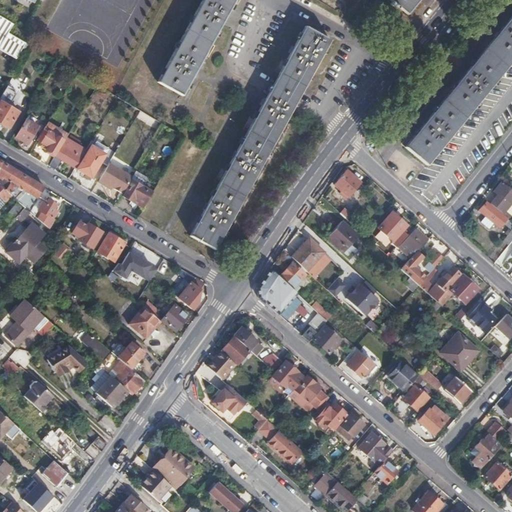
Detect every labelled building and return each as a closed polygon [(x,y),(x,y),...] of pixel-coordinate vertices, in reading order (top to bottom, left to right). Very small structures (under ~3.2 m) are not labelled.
[(203,0),(195,16),(159,82),(182,96),(209,48),(234,0),(203,0)] [(390,0),(408,14),(419,0),(390,0)] [(0,46),(8,33),(14,24),(0,15),(0,46)] [(406,148),(425,164),(511,57),(511,16),(482,54),(448,95),(406,148)] [(306,27),(280,74),(304,87),(330,40),(306,27)] [(8,33),(0,46),(0,48),(16,59),(25,43),(8,33)] [(273,87),(267,97),(291,111),(297,100),(304,87),(280,74),(273,87)] [(115,96),(97,86),(91,97),(97,101),(101,93),(115,101),(117,97),(115,96)] [(7,87),(3,94),(13,100),(17,94),(7,87)] [(291,111),(267,97),(242,144),(221,182),(191,237),(215,250),(256,174),(291,111)] [(1,102),(0,103),(0,121),(10,128),(19,112),(12,108),(14,106),(10,104),(9,106),(1,102)] [(25,121),(17,136),(28,143),(37,128),(25,121)] [(46,125),(36,141),(41,144),(48,149),(46,151),(48,153),(48,155),(50,157),(52,155),(55,157),(61,146),(68,135),(47,123),(46,125)] [(55,157),(49,167),(55,170),(61,160),(75,168),(86,150),(80,146),(78,148),(69,142),(65,149),(61,146),(55,157)] [(95,142),(91,148),(106,156),(109,151),(95,142)] [(107,166),(108,163),(114,154),(109,151),(106,156),(91,148),(78,170),(92,179),(101,163),(107,166)] [(0,184),(12,195),(20,203),(25,208),(30,212),(45,188),(0,161),(0,184)] [(107,166),(97,182),(105,186),(106,185),(112,188),(122,194),(127,186),(131,179),(132,178),(108,163),(107,166)] [(144,206),(152,192),(143,187),(149,177),(140,172),(137,170),(132,178),(131,179),(134,181),(124,197),(132,202),(133,200),(144,206)] [(360,181),(355,177),(346,170),(334,183),(342,190),(340,192),(346,197),(360,181)] [(152,192),(158,182),(149,177),(143,187),(152,192)] [(494,199),(491,203),(503,213),(511,202),(511,193),(511,192),(511,190),(511,188),(507,185),(505,187),(500,183),(494,191),(499,196),(495,200),(494,199)] [(0,207),(12,195),(0,184),(0,207)] [(43,203),(38,211),(52,220),(57,211),(54,209),(57,204),(49,200),(46,205),(43,203)] [(138,206),(142,208),(144,206),(133,200),(132,202),(138,206)] [(511,221),(486,202),(479,210),(485,216),(494,223),(499,227),(503,223),(511,230),(511,221)] [(20,203),(0,225),(0,228),(4,232),(25,208),(20,203)] [(344,208),(340,212),(344,217),(348,212),(344,208)] [(396,246),(407,234),(402,229),(406,224),(392,211),(378,226),(393,240),(391,242),(396,246)] [(494,223),(485,216),(480,222),(489,229),(494,223)] [(333,234),(329,238),(343,251),(351,243),(357,236),(342,221),(331,231),(333,234)] [(81,223),(75,234),(80,237),(79,240),(92,248),(101,233),(89,226),(88,227),(81,223)] [(32,224),(15,245),(9,252),(21,262),(25,257),(33,264),(46,249),(38,242),(44,235),(32,224)] [(417,251),(427,239),(416,228),(404,241),(408,245),(405,247),(409,250),(411,248),(416,252),(417,251)] [(503,241),(508,245),(511,240),(511,231),(503,241)] [(109,234),(98,251),(114,261),(125,244),(109,234)] [(306,240),(291,256),(306,270),(323,251),(315,243),(312,246),(306,240)] [(351,243),(343,251),(348,254),(355,247),(351,243)] [(53,254),(60,259),(67,249),(60,244),(53,254)] [(410,276),(418,284),(422,279),(416,273),(411,268),(423,256),(417,251),(416,252),(410,258),(405,263),(401,267),(410,276)] [(429,261),(434,266),(443,257),(437,252),(429,261)] [(129,254),(123,265),(129,269),(136,258),(129,254)] [(165,260),(155,254),(152,260),(161,266),(165,260)] [(292,261),(279,276),(292,288),(305,274),(292,261)] [(24,266),(19,271),(30,281),(35,276),(24,266)] [(422,279),(418,284),(436,300),(447,288),(460,274),(452,266),(437,282),(438,283),(435,286),(428,280),(433,274),(430,271),(422,279)] [(279,276),(270,268),(257,287),(259,297),(264,302),(266,301),(279,312),(296,292),(292,288),(279,276)] [(206,285),(183,271),(180,275),(190,282),(187,287),(184,285),(181,289),(184,291),(179,298),(193,310),(199,303),(194,299),(206,285)] [(35,276),(30,281),(42,291),(49,284),(37,273),(35,276)] [(190,282),(180,275),(169,291),(179,298),(184,291),(181,289),(184,285),(187,287),(190,282)] [(437,300),(441,304),(442,304),(453,292),(464,302),(477,288),(463,275),(449,290),(447,288),(436,300),(437,300)] [(405,282),(412,290),(418,284),(410,276),(405,282)] [(336,278),(326,289),(334,296),(344,285),(336,278)] [(360,284),(371,294),(375,290),(365,280),(360,284)] [(358,282),(344,297),(363,314),(377,300),(371,294),(360,284),(358,282)] [(32,306),(25,300),(11,316),(18,323),(6,337),(16,346),(34,326),(43,316),(32,306)] [(437,300),(433,305),(437,309),(441,304),(437,300)] [(315,301),(311,306),(318,312),(327,320),(331,315),(315,301)] [(481,302),(468,316),(482,330),(493,318),(486,311),(489,309),(481,302)] [(146,304),(143,307),(144,308),(154,316),(157,313),(146,304)] [(168,313),(163,320),(176,331),(188,316),(175,305),(172,308),(169,306),(165,311),(168,313)] [(463,307),(455,317),(458,320),(467,311),(463,307)] [(146,338),(160,321),(154,316),(144,308),(129,324),(146,338)] [(310,325),(301,334),(308,340),(327,320),(318,312),(308,324),(310,325)] [(511,319),(506,314),(495,326),(508,338),(511,333),(511,319)] [(0,322),(0,328),(4,332),(13,323),(6,316),(0,322)] [(49,321),(43,316),(34,326),(40,332),(49,321)] [(369,319),(365,324),(375,333),(379,328),(369,319)] [(40,332),(45,336),(54,326),(49,321),(40,332)] [(325,326),(313,338),(328,352),(340,340),(325,326)] [(241,327),(233,336),(248,349),(249,350),(255,355),(262,346),(256,341),(241,327)] [(458,332),(440,352),(461,370),(467,363),(465,360),(475,349),(458,332)] [(118,358),(89,333),(82,340),(104,360),(106,358),(115,366),(114,368),(120,373),(114,379),(128,391),(129,392),(130,391),(133,393),(144,380),(136,374),(118,358)] [(147,344),(152,350),(163,340),(159,335),(147,344)] [(233,336),(220,351),(234,363),(236,365),(249,350),(248,349),(233,336)] [(134,340),(118,358),(136,374),(143,365),(139,361),(145,354),(137,347),(139,345),(134,340)] [(494,344),(490,349),(498,357),(503,352),(494,344)] [(376,364),(355,346),(343,360),(361,376),(364,372),(367,374),(376,364)] [(69,347),(48,361),(55,373),(56,372),(57,374),(65,369),(64,368),(70,364),(80,373),(87,364),(69,347)] [(220,351),(207,365),(221,378),(234,363),(220,351)] [(272,370),(281,360),(272,353),(266,355),(261,360),(272,370)] [(291,391),(303,377),(285,361),(272,375),(286,387),(291,391)] [(19,368),(13,362),(5,371),(11,377),(19,368)] [(388,376),(404,390),(406,387),(416,376),(401,362),(388,376)] [(472,389),(456,374),(444,389),(460,403),(472,389)] [(281,392),(286,387),(272,375),(268,380),(281,392)] [(416,409),(420,413),(431,401),(416,387),(422,379),(417,375),(416,376),(406,387),(410,390),(403,398),(415,409),(416,409)] [(309,412),(314,407),(324,395),(318,389),(319,387),(317,385),(313,381),(306,376),(295,389),(301,395),(296,400),(309,412)] [(261,377),(256,382),(259,385),(264,380),(261,377)] [(128,391),(114,379),(113,380),(110,378),(96,393),(113,408),(128,391)] [(31,389),(24,397),(41,413),(45,409),(43,407),(54,396),(37,382),(33,382),(30,385),(31,389)] [(430,386),(436,391),(439,387),(434,382),(430,386)] [(238,393),(227,384),(212,402),(222,411),(226,407),(234,414),(237,409),(238,410),(247,401),(246,400),(238,393)] [(314,407),(318,410),(328,398),(324,395),(314,407)] [(511,399),(503,410),(511,418),(511,399)] [(323,408),(318,414),(322,417),(320,420),(322,422),(320,425),(326,431),(329,428),(331,430),(346,414),(333,402),(326,410),(323,408)] [(434,402),(432,404),(448,417),(449,415),(434,402)] [(448,417),(432,404),(417,421),(433,434),(448,417)] [(354,407),(350,412),(351,413),(340,425),(352,436),(363,424),(356,418),(361,413),(354,407)] [(221,413),(228,421),(233,417),(225,409),(221,413)] [(0,438),(1,439),(5,434),(12,440),(21,430),(0,411),(0,438)] [(262,415),(243,438),(248,442),(259,429),(267,420),(267,419),(262,415)] [(303,451),(267,420),(259,429),(270,439),(267,443),(292,465),(303,451)] [(56,426),(42,442),(62,460),(70,451),(66,448),(73,441),(59,429),(56,426)] [(472,460),(480,468),(500,446),(495,441),(500,436),(490,427),(474,446),(479,451),(475,457),(472,460)] [(384,459),(392,450),(371,432),(358,447),(374,460),(375,458),(381,463),(384,459)] [(108,446),(106,444),(98,437),(93,444),(102,452),(108,446)] [(19,442),(14,449),(21,454),(26,447),(19,442)] [(469,452),(475,457),(479,451),(474,446),(469,452)] [(170,449),(162,458),(165,460),(173,451),(170,449)] [(162,458),(153,469),(154,469),(171,485),(174,488),(186,475),(192,468),(173,451),(165,460),(162,458)] [(0,457),(0,476),(5,471),(8,475),(13,469),(0,457)] [(381,463),(368,478),(371,481),(376,476),(386,484),(398,471),(384,459),(381,463)] [(69,474),(55,461),(43,475),(57,488),(69,474)] [(496,463),(485,476),(499,488),(510,475),(496,463)] [(171,485),(154,469),(141,483),(158,499),(171,485)] [(329,474),(327,473),(323,478),(333,486),(338,482),(329,474)] [(20,485),(27,481),(23,474),(16,479),(20,485)] [(316,486),(326,494),(333,486),(323,478),(316,486)] [(217,482),(209,492),(231,511),(245,511),(248,509),(243,504),(217,482)] [(333,486),(326,494),(344,511),(356,511),(350,506),(356,499),(353,496),(338,482),(333,486)] [(162,502),(174,488),(171,485),(158,499),(162,502)] [(427,492),(413,509),(416,511),(434,511),(441,504),(427,492)] [(130,494),(123,502),(134,511),(148,511),(149,511),(141,504),(134,498),(130,494)] [(136,496),(134,498),(141,504),(143,502),(136,496)] [(134,511),(123,502),(114,511),(134,511)]
